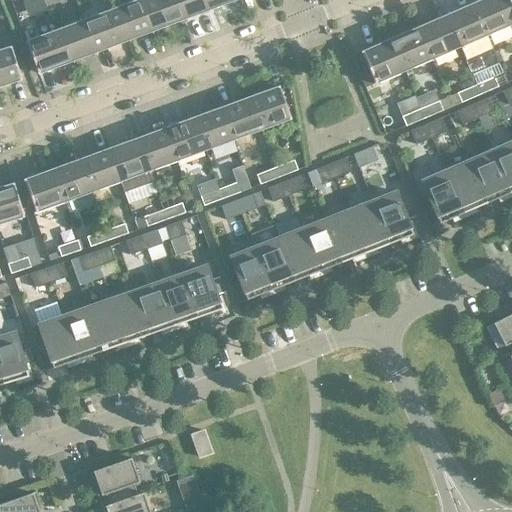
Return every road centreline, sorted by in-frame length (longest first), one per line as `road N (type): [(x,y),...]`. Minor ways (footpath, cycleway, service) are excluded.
road 1 (residential): [(0,144),(250,63),(397,0)]
road 2 (residential): [(57,446),(305,359),(379,323)]
road 3 (residential): [(379,323),(511,272)]
